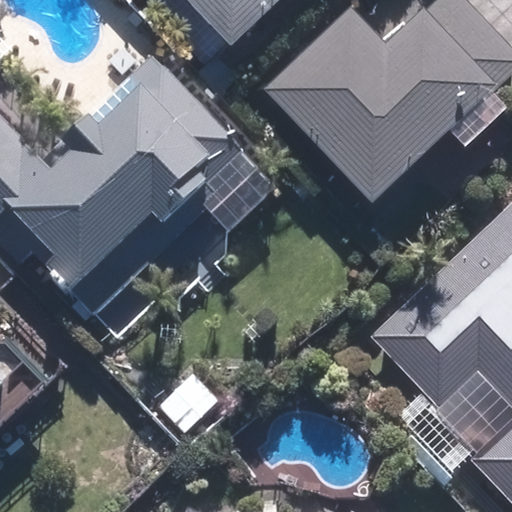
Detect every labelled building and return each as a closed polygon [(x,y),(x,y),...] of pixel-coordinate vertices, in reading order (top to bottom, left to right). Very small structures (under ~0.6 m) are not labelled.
[(174,0),(231,60),(240,51),(247,58),(295,13),(285,2),(286,0),(174,0)] [(350,10),(261,94),(372,210),(511,76),(511,52),(462,0),(427,0),(382,43),(350,10)] [(0,130),(0,251),(16,269),(29,257),(90,324),(202,222),(219,240),(274,190),(153,58),(125,84),(84,121),(83,119),(65,135),(72,143),(39,173),(0,130)] [(511,209),(371,341),(439,413),(476,453),(468,461),(511,508),(511,209)] [(0,387),(20,367),(0,347),(0,387)] [(225,403),(200,374),(159,408),(184,437),(225,403)]
